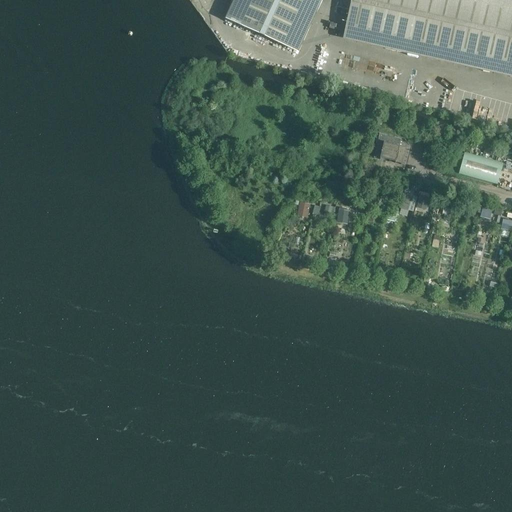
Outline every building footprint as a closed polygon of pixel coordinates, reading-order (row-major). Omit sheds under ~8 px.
[(233,0),(225,20),(282,47),(297,54),(321,0),(233,0)] [(511,0),(353,0),(348,24),(344,40),(498,75),(511,78),(511,0)] [(373,157),(400,164),(404,148),(399,146),(401,139),(378,134),(373,157)] [(464,154),(458,175),(497,185),(502,164),(464,154)] [(405,188),(399,206),(409,210),(415,191),(405,188)] [(418,207),(427,209),(429,196),(420,195),(418,207)] [(301,202),(298,215),(308,217),(311,204),(301,202)] [(313,213),(319,215),(321,207),(315,205),(313,213)] [(325,221),(349,222),(349,208),(326,207),(325,221)] [(511,222),(503,220),(501,227),(511,229),(511,224),(511,222)]
